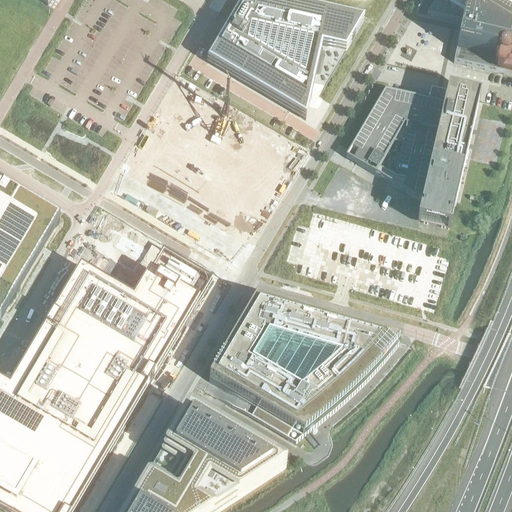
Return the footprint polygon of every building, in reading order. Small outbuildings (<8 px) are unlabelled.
[(262,0),(245,0),(207,64),(231,78),(237,81),(290,113),(305,122),(309,108),(313,88),(324,90),(364,23),(262,0)] [(455,59),(453,64),(511,77),(511,73),(511,0),(436,0),(427,16),(469,25),(468,28),(468,27),(467,27),(467,28),(466,28),(466,29),(465,29),(465,30),(465,31),(466,32),(467,33),(467,35),(460,33),(455,59)] [(149,162),(138,179),(227,232),(241,210),(247,214),(251,216),(291,149),(191,90),(184,101),(178,98),(142,158),(149,162)] [(369,120),(365,126),(366,126),(361,134),(358,139),(351,152),(352,152),(363,158),(361,162),(358,167),(381,180),(389,185),(397,190),(399,191),(400,191),(401,191),(401,190),(402,190),(403,190),(404,190),(404,189),(405,189),(414,191),(414,192),(413,192),(413,193),(412,194),(411,194),(411,195),(410,195),(410,196),(409,196),(409,197),(418,202),(422,204),(421,207),(415,236),(447,243),(452,222),(460,184),(477,109),(479,103),(446,96),(445,102),(444,107),(443,107),(441,106),(440,106),(440,104),(435,102),(433,102),(433,104),(408,99),(405,98),(400,97),(401,96),(397,96),(385,93),(369,120)] [(0,321),(59,222),(0,186),(0,321)] [(0,386),(0,511),(73,511),(198,305),(150,277),(134,305),(81,273),(10,392),(0,386)] [(213,376),(209,383),(238,400),(233,409),(295,446),(324,422),(332,415),(340,408),(348,401),(367,383),(384,365),(400,345),(256,304),(251,311),(250,314),(244,324),(213,376)] [(190,417),(133,511),(221,511),(283,472),(190,417)]
